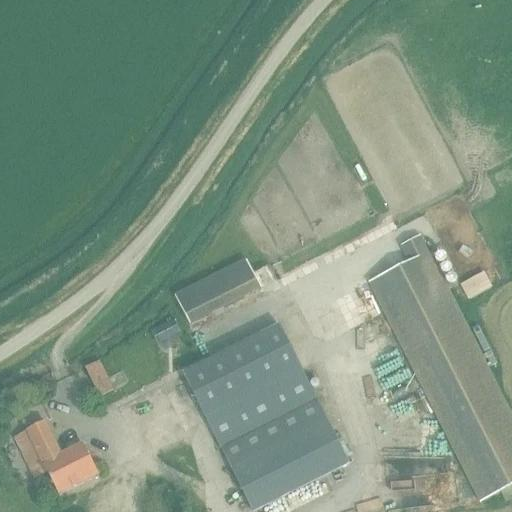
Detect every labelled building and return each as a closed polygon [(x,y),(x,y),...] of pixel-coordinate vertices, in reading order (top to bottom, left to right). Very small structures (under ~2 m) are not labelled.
[(409,264),(369,284),(480,503),(511,486),(511,417),(429,253),(428,254),(420,237),(401,247),(409,264)] [(190,326),(261,290),(246,261),(175,297),(190,326)] [(254,511),(348,465),(279,327),(183,375),(220,448),(252,511),(254,511)] [(380,439),(394,436),(390,411),(376,414),(380,439)] [(61,456),(45,423),(18,436),(24,447),(32,443),(59,496),(99,477),(83,444),(61,456)]
